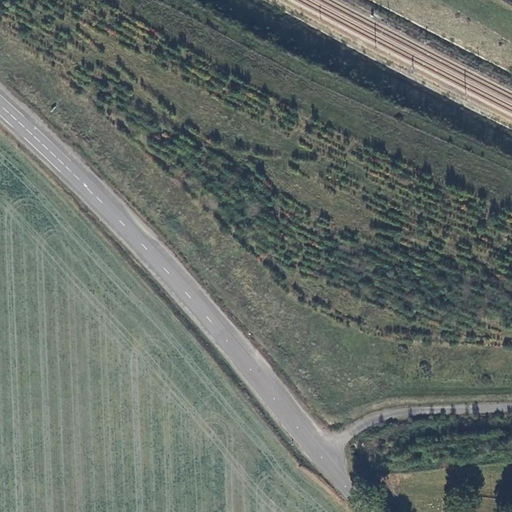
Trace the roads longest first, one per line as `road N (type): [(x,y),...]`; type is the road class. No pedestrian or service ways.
road 1 (tertiary): [(0,107),(171,276),(368,511)]
road 2 (track): [(511,163),(269,54),(170,0)]
